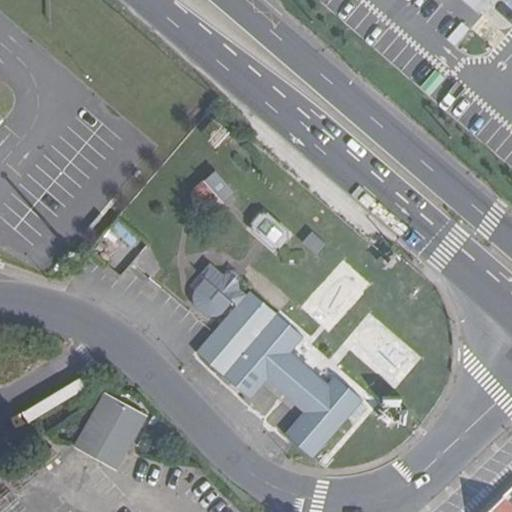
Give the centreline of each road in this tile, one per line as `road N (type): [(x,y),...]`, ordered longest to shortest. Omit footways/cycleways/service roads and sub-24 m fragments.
road 1 (unclassified): [(0,309),(38,307),(89,324),(143,363),(246,475),(336,506),(375,507),(412,483),(511,385)]
road 2 (primary): [(149,0),(511,308)]
road 3 (primary): [(491,229),(228,0)]
